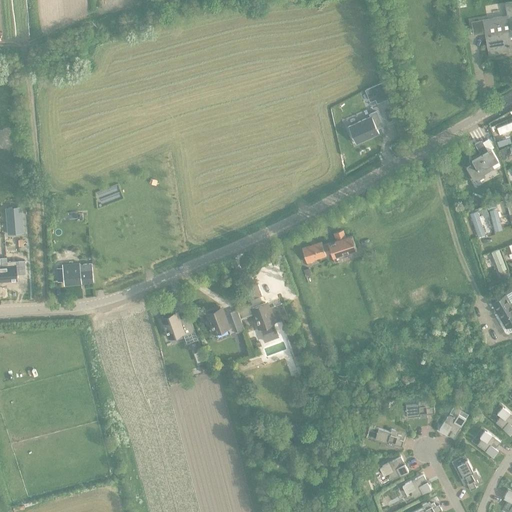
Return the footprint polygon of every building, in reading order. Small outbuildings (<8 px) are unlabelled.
[(507,16),(482,20),(485,32),(485,34),(488,54),(510,51),(509,44),(511,43),(511,1),(505,3),(507,16)] [(482,20),(471,22),(473,34),(485,32),(482,20)] [(384,81),(370,87),(377,102),(391,97),(387,89),(384,81)] [(373,98),(369,88),(363,91),(367,100),(373,98)] [(346,122),(345,123),(352,137),(351,137),(352,139),(353,139),(355,143),(378,133),(376,127),(382,125),(376,111),(370,113),(370,112),(369,112),(370,116),(348,126),(346,122)] [(511,120),(497,126),(500,133),(511,128),(511,120)] [(487,164),(497,159),(491,149),(487,151),(481,140),(475,144),(481,155),(473,159),(473,163),(466,167),(473,180),(490,170),(487,164)] [(472,193),(470,200),(480,204),(483,197),(472,193)] [(21,206),(5,207),(8,233),(23,232),(21,206)] [(497,208),(490,210),(495,230),(503,228),(497,208)] [(478,236),(485,234),(477,210),(470,213),(478,236)] [(333,233),(336,241),(322,245),(321,242),(301,248),(306,263),(313,260),(313,259),(325,255),(331,253),(331,256),(355,249),(351,236),(344,238),(342,230),(333,233)] [(499,248),(492,250),(498,270),(506,267),(499,248)] [(0,281),(18,280),(17,274),(25,273),(24,259),(7,261),(6,256),(0,256),(0,281)] [(63,267),(57,268),(58,281),(64,280),(65,284),(93,281),(91,264),(79,265),(79,262),(63,264),(63,267)] [(511,292),(510,290),(491,302),(508,330),(511,327),(511,292)] [(266,304),(252,309),(259,326),(263,337),(276,332),(273,323),(281,320),(287,318),(281,302),(267,308),(266,304)] [(207,314),(213,331),(227,326),(220,309),(207,314)] [(237,309),(230,311),(238,331),(243,329),(244,328),(237,309)] [(175,313),(162,318),(169,335),(182,331),(186,344),(198,339),(191,322),(189,316),(178,320),(175,313)] [(287,318),(281,320),(294,356),(306,351),(305,347),(293,316),(288,318),(287,318)] [(203,350),(194,353),(197,362),(206,358),(203,350)] [(210,362),(200,366),(202,372),(212,368),(210,362)] [(303,385),(304,387),(312,384),(308,374),(301,377),(300,377),(303,385)] [(407,416),(419,415),(419,413),(423,412),(423,414),(434,413),(433,407),(429,407),(429,403),(425,404),(425,400),(418,401),(418,404),(406,405),(407,416)] [(511,422),(511,415),(502,406),(497,412),(501,416),(496,422),(510,434),(511,431),(511,425),(510,424),(511,422)] [(449,435),(453,438),(465,418),(458,414),(456,418),(449,414),(439,429),(446,433),(449,428),(452,430),(449,435)] [(401,435),(397,434),(398,431),(391,429),(390,432),(378,428),(375,439),(387,442),(386,445),(390,446),(391,443),(401,446),(403,440),(399,439),(401,435)] [(477,444),(493,456),(497,449),(491,445),(493,442),(497,445),(500,441),(484,430),(480,437),(482,438),(477,444)] [(398,463),(402,461),(400,457),(380,467),(383,474),(388,472),(391,479),(408,471),(404,464),(399,466),(398,463)] [(465,480),(470,489),(475,487),(474,484),(477,482),(475,479),(478,477),(475,471),(473,472),(467,461),(457,466),(463,477),(461,478),(462,482),(465,480)] [(414,497),(430,488),(427,482),(422,484),(420,481),(425,479),(423,475),(402,485),(406,492),(411,490),(414,497)] [(436,511),(441,510),(439,505),(435,506),(433,503),(430,504),(429,501),(422,504),(424,507),(414,511),(436,511)]
